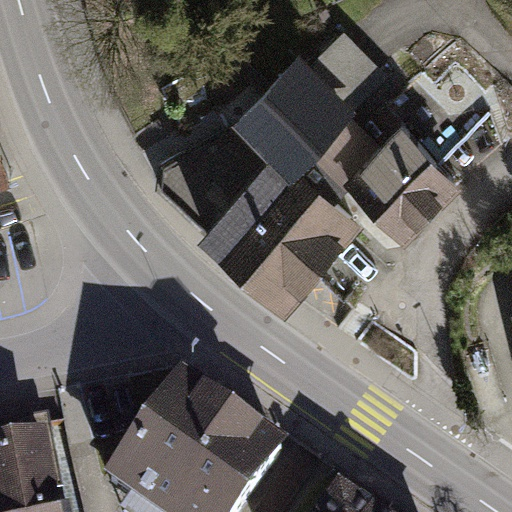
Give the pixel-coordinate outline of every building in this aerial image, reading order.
[(342,29),(306,66),(363,121),(399,84),(342,29)] [(298,57),(235,117),(243,124),(165,164),(162,184),(285,302),(364,223),(337,196),(353,182),(346,174),(382,138),(363,121),(306,66),(298,57)] [(353,182),(404,234),(461,178),(404,117),(382,138),(346,174),(353,182)] [(0,143),(0,177),(9,174),(0,143)] [(247,511),(288,455),(185,382),(110,488),(134,505),(129,511),(247,511)] [(60,511),(47,440),(0,449),(0,511),(60,511)] [(368,511),(340,493),(326,511),(368,511)]
